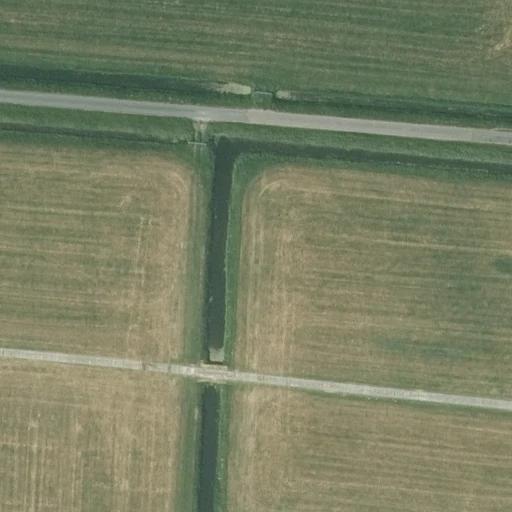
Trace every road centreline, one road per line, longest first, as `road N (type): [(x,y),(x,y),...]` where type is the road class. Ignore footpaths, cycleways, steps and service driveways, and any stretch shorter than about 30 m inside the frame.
road 1 (track): [(511,405),(0,352)]
road 2 (unclassified): [(511,137),(0,95)]
